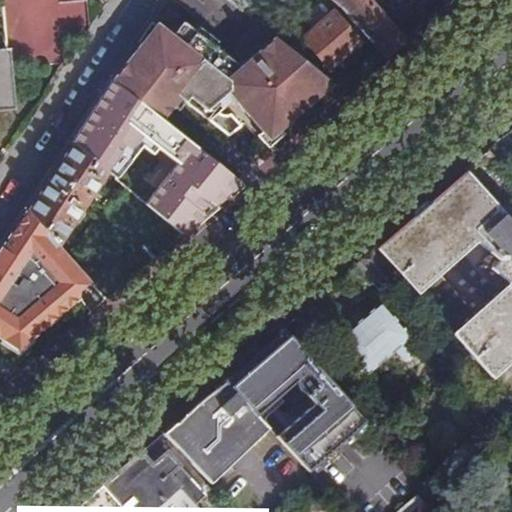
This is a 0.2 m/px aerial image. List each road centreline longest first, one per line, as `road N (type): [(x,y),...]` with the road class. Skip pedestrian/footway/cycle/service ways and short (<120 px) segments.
road 1 (primary): [(113,378),(511,28)]
road 2 (residential): [(146,0),(0,222)]
road 3 (primary): [(0,501),(113,378)]
road 4 (primary): [(113,378),(0,459)]
